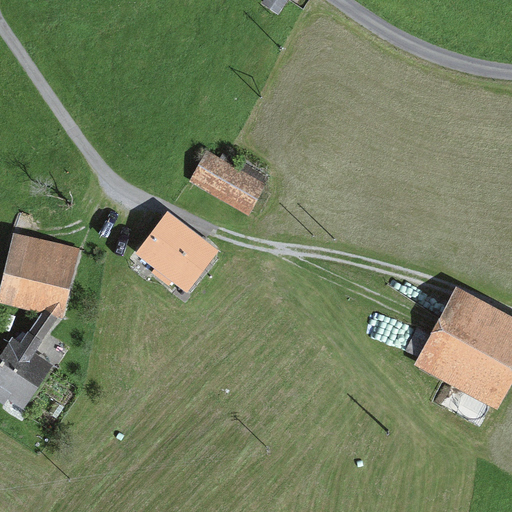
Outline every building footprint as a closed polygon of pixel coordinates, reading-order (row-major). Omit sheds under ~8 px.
[(262,182),(209,151),(195,176),(247,207),(262,182)] [(214,248),(168,212),(139,249),(185,285),(214,248)] [(86,242),(17,226),(1,294),(38,303),(69,311),(86,242)] [(511,359),(511,320),(456,291),(421,358),(493,396),(511,359)] [(69,311),(38,303),(0,355),(0,389),(27,408),(60,360),(42,347),(69,311)]
